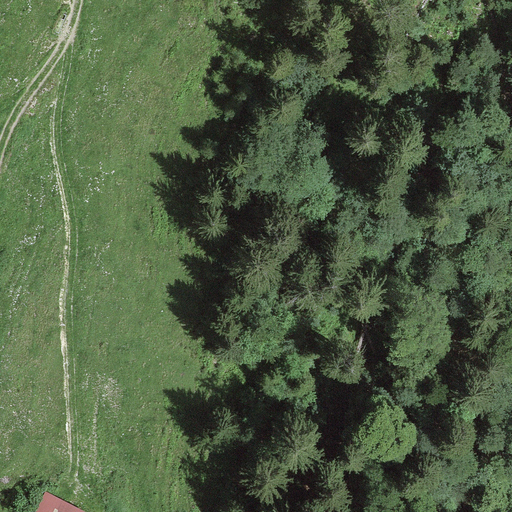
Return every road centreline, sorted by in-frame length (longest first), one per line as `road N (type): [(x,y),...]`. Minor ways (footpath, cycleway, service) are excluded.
road 1 (track): [(67,39),(60,141),(74,233),(71,482)]
road 2 (track): [(0,148),(67,39),(77,0)]
